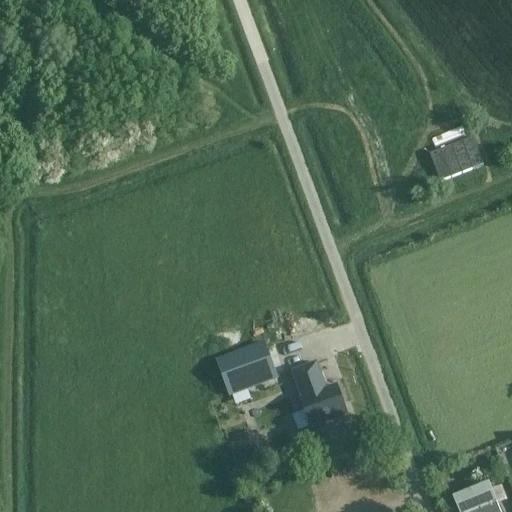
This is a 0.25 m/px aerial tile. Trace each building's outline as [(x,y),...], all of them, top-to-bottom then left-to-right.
[(484,166),(474,139),(431,156),(441,183),(484,166)] [(272,340),(282,338),(279,317),(268,319),(272,340)] [(266,343),(216,361),(230,400),(233,398),(249,393),(279,381),(266,343)] [(301,401),(312,430),(349,416),(339,387),(327,391),(317,364),(293,373),(303,400),(301,401)] [(250,484),(260,498),(272,488),(261,475),(250,484)] [(498,504),(490,486),(455,500),(459,511),(501,511),(498,504)]
